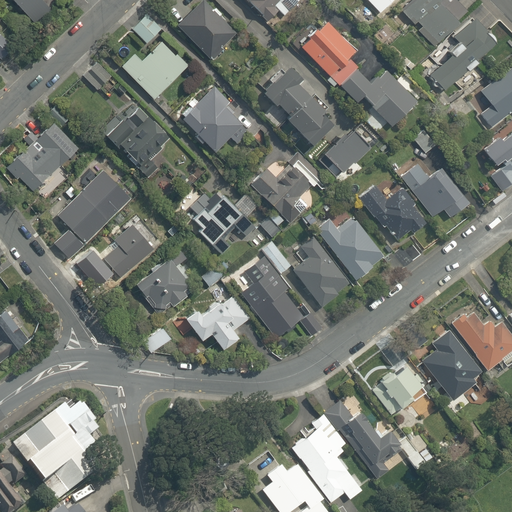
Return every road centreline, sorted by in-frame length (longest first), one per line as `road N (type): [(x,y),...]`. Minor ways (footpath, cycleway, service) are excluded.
road 1 (residential): [(107,378),(263,385),(300,373),(511,224)]
road 2 (residential): [(0,227),(107,378)]
road 3 (residential): [(120,0),(0,117)]
road 4 (residential): [(107,378),(143,511)]
